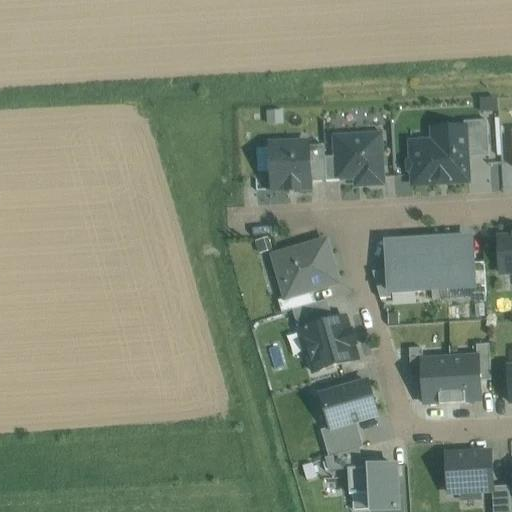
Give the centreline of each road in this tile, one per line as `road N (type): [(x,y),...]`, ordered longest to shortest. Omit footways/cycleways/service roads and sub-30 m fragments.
road 1 (residential): [(511,426),(427,431),(406,424),(346,218)]
road 2 (residential): [(346,218),(511,207)]
